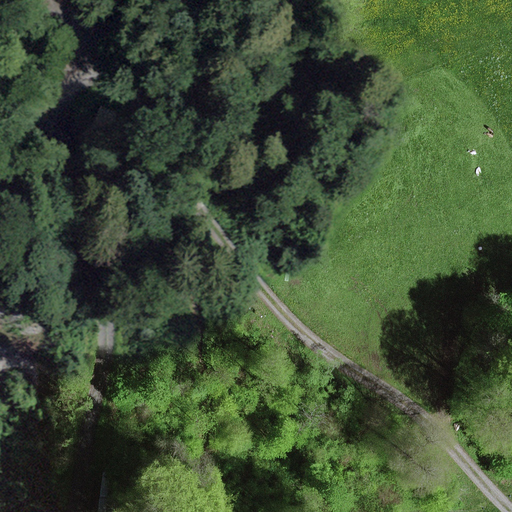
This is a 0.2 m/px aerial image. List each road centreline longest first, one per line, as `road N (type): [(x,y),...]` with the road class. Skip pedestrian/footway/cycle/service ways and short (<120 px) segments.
road 1 (track): [(508,511),(421,416),(298,328),(97,74)]
road 2 (track): [(97,74),(64,117),(61,137),(64,188),(108,327),(79,511)]
